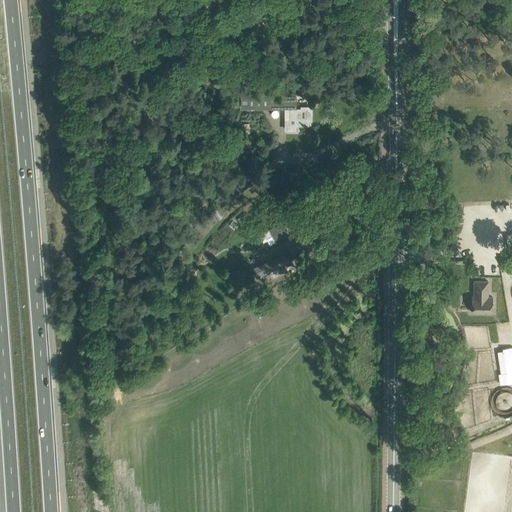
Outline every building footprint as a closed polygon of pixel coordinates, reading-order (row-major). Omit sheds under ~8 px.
[(295,95),(272,95),(242,96),(241,106),(288,107),(288,119),(285,119),(285,129),(295,129),(295,125),(308,124),(308,109),(295,109),(295,95)] [(231,188),(217,199),(222,206),(250,184),(242,174),(228,185),(231,188)] [(286,228),(283,222),(269,230),(273,237),(276,235),(278,239),(289,233),(287,231),(288,230),(286,228)] [(472,297),(471,312),(492,313),(492,297),(487,297),(488,281),(475,281),(474,297),(472,297)] [(511,365),(511,346),(502,349),(503,351),(497,352),(501,374),(498,374),(500,384),(511,382),(511,370),(511,365)] [(499,402),(511,401),(511,393),(511,387),(498,387),(499,402)]
